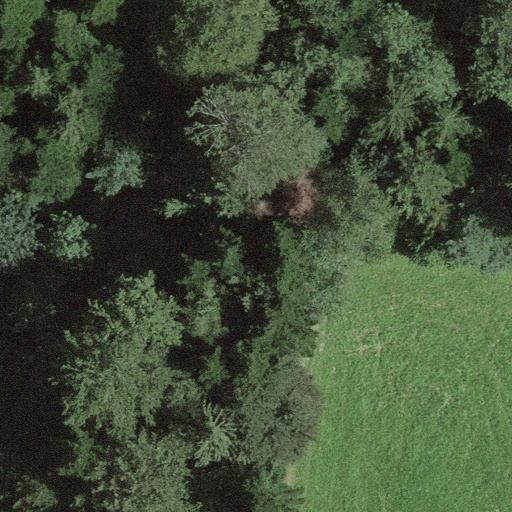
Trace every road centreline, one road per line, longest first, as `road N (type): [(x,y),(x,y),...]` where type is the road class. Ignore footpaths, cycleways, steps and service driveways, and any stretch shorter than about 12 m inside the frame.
road 1 (unclassified): [(0,477),(248,0)]
road 2 (track): [(0,336),(181,0)]
road 3 (track): [(511,208),(414,0)]
